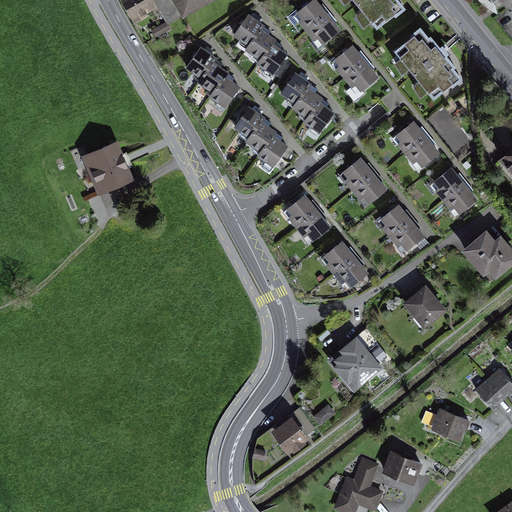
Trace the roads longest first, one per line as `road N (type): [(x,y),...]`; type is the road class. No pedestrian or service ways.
road 1 (primary): [(231,216),(275,294),(287,336),(278,377),(231,460),(242,511)]
road 2 (primary): [(108,0),(231,216)]
road 3 (residential): [(231,216),(275,194),(383,107)]
road 4 (track): [(0,308),(25,298),(101,227)]
